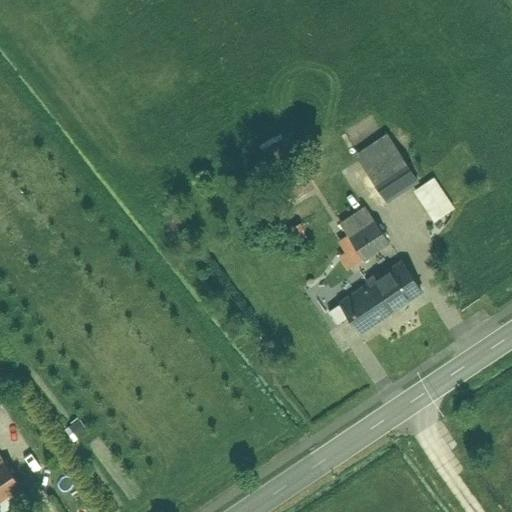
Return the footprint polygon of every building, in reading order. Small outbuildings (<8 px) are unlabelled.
[(281,133),(261,146),(275,169),(296,156),(281,133)] [(360,160),(371,177),(402,157),(391,140),(360,160)] [(402,157),(371,177),(385,199),(416,179),(402,157)] [(432,178),(415,189),(435,217),(451,205),(432,178)] [(339,221),(349,236),(375,219),(366,205),(339,221)] [(375,219),(349,236),(361,255),(388,238),(375,219)] [(409,259),(345,299),(364,329),(428,290),(409,259)] [(0,496),(26,479),(0,440),(0,496)]
